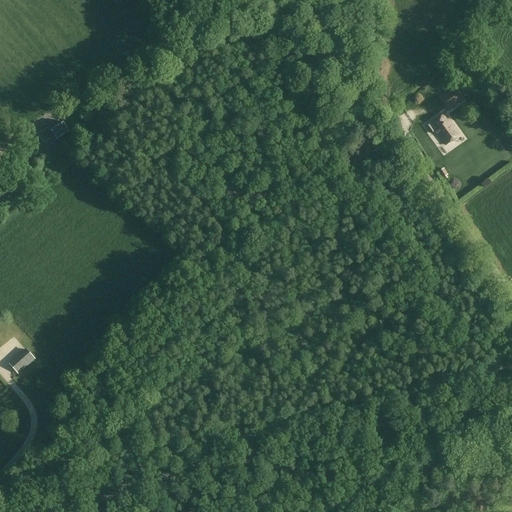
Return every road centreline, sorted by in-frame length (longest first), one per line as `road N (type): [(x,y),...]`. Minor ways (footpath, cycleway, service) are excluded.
road 1 (tertiary): [(42,511),(511,385)]
road 2 (track): [(319,0),(344,69),(394,118),(511,296)]
road 3 (track): [(236,0),(65,100),(0,151)]
road 4 (track): [(0,367),(34,420),(0,477)]
road 5 (track): [(511,491),(478,447),(418,410)]
